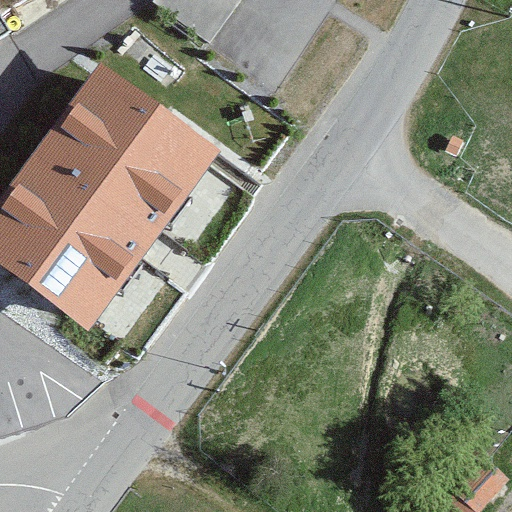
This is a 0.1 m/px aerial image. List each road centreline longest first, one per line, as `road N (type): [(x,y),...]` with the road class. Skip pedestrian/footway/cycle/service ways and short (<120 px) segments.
road 1 (tertiary): [(83,510),(351,151),(437,0)]
road 2 (track): [(351,151),(511,260)]
road 3 (track): [(134,438),(245,511)]
